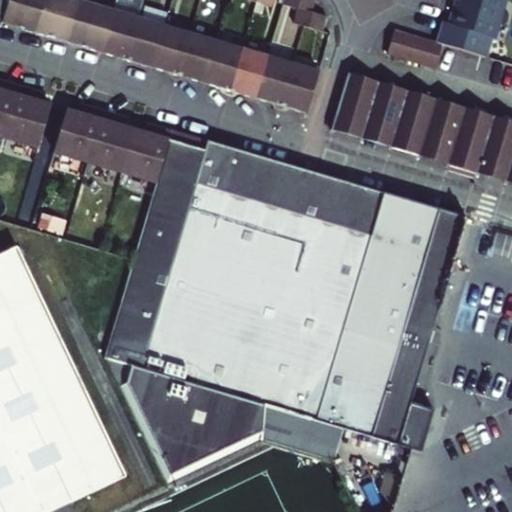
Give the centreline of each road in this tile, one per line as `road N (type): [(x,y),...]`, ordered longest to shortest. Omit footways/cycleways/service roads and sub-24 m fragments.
road 1 (residential): [(0,55),(312,148)]
road 2 (residential): [(312,148),(511,209)]
road 3 (residential): [(312,148),(349,38),(350,3)]
